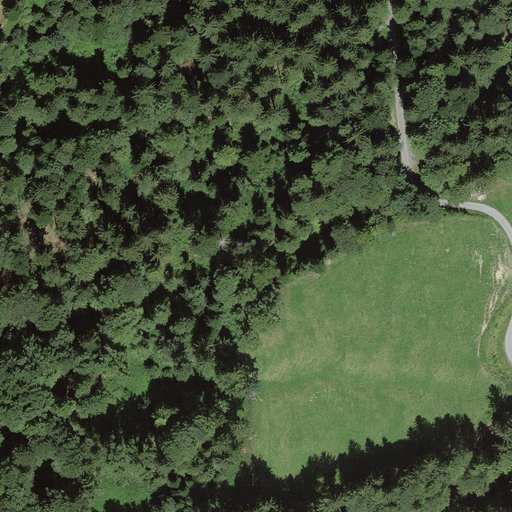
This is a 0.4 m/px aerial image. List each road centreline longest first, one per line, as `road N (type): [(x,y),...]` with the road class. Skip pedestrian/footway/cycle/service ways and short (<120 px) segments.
road 1 (track): [(394,0),(397,95),(415,192),(486,209),(511,234)]
road 2 (track): [(432,511),(444,486),(511,411)]
